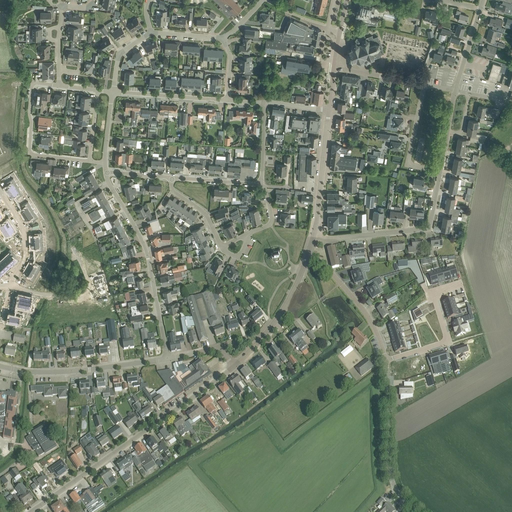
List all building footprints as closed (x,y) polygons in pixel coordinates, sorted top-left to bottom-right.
[(103,0),(102,6),(108,7),(107,10),(114,11),(115,5),(112,5),(113,2),(103,0)] [(214,0),(221,6),(219,8),(229,18),(232,15),(234,17),(242,9),(233,0),(214,0)] [(326,5),(327,0),(315,0),(315,3),(317,3),(315,12),(323,14),(325,5),(326,5)] [(495,3),(493,7),(494,7),(494,9),(499,10),(498,11),(503,12),(507,13),(508,8),(511,8),(511,3),(503,1),(502,4),(496,2),(495,3)] [(374,12),(375,6),(360,3),(359,10),(357,9),(356,15),(363,17),(362,21),(377,24),(378,20),(369,18),(370,14),(373,15),(374,12)] [(33,8),(44,8),(44,11),(41,11),(41,19),(39,19),(39,22),(51,22),(51,15),(53,15),(53,8),(47,8),(47,6),(32,5),(33,8)] [(167,11),(164,11),(161,10),(157,10),(156,20),(157,20),(157,24),(163,24),(163,23),(166,23),(166,21),(169,21),(170,16),(166,16),(167,11)] [(418,20),(420,12),(409,10),(407,18),(414,19),(413,23),(417,24),(418,20)] [(455,14),(459,16),(458,20),(466,23),(468,16),(460,13),(461,11),(457,10),(455,14)] [(435,18),(436,12),(430,11),(430,12),(426,11),(424,20),(432,21),(432,24),(437,25),(438,19),(435,18)] [(269,19),(270,14),(265,14),(265,13),(262,13),(261,13),(260,18),(259,18),(259,21),(260,21),(260,22),(264,23),(264,27),(262,27),(275,28),(275,24),(273,23),(273,19),(269,19)] [(69,20),(72,20),(72,23),(81,24),(81,23),(83,24),(84,24),(84,18),(83,18),(81,18),(79,18),(79,15),(71,14),(70,15),(69,20)] [(175,25),(185,26),(186,19),(177,18),(177,15),(173,15),(172,22),(176,22),(175,25)] [(134,20),(127,25),(132,31),(138,27),(138,28),(142,25),(137,17),(134,19),(134,20)] [(207,26),(207,19),(201,18),(201,20),(197,19),(196,27),(203,27),(203,26),(207,26)] [(274,40),(298,43),(300,38),(307,41),(312,42),(312,44),(318,45),(321,30),(315,29),(312,29),(309,27),(309,26),(294,20),(290,18),(289,21),(288,21),(283,32),(274,31),(274,40)] [(491,18),(489,24),(493,26),(492,28),(497,29),(504,32),(505,28),(501,27),(503,20),(498,19),(497,20),(495,19),(491,18)] [(67,30),(67,32),(83,33),(83,30),(82,30),(82,24),(81,24),(72,23),(72,26),(69,26),(69,29),(69,30),(67,30)] [(464,27),(461,27),(462,24),(458,23),(457,26),(454,24),(453,28),(456,29),(455,33),(462,35),(464,27)] [(119,28),(117,29),(123,38),(125,37),(125,36),(127,35),(121,27),(119,24),(118,25),(119,28)] [(30,34),(29,34),(42,34),(42,28),(37,28),(37,25),(38,25),(30,25),(30,34)] [(100,29),(104,35),(108,32),(104,26),(100,29)] [(123,38),(117,29),(114,31),(113,29),(111,30),(112,32),(118,41),(119,40),(120,40),(123,38)] [(245,35),(246,35),(245,37),(259,38),(260,30),(246,29),(245,30),(244,30),(244,33),(245,33),(245,35)] [(500,37),(501,32),(490,29),(488,34),(489,34),(487,40),(494,42),(496,36),(500,37)] [(67,32),(67,34),(68,34),(68,37),(71,37),(71,40),(81,41),(81,35),(83,35),(83,33),(67,32)] [(29,34),(29,37),(30,37),(30,42),(37,42),(37,39),(42,39),(42,34),(29,34)] [(346,55),(345,56),(346,56),(347,60),(348,61),(348,60),(350,59),(350,60),(351,61),(352,61),(352,60),(353,62),(354,62),(356,60),(357,62),(356,62),(356,63),(357,62),(360,64),(360,65),(360,64),(363,63),(366,65),(370,64),(370,60),(374,59),(374,60),(375,59),(374,59),(380,56),(379,55),(384,53),(382,48),(383,48),(380,41),(379,41),(378,36),(373,38),(372,35),(370,36),(366,38),(365,36),(361,38),(362,40),(361,39),(359,37),(356,39),(355,43),(352,44),(352,43),(351,44),(352,44),(351,47),(351,48),(352,49),(349,50),(348,50),(347,51),(347,52),(348,53),(349,54),(346,55)] [(103,41),(104,42),(101,44),(104,50),(107,47),(108,49),(114,45),(109,37),(103,41)] [(251,42),(251,39),(244,38),(243,45),(240,45),(239,52),(249,53),(250,46),(250,42),(251,42)] [(156,40),(151,42),(154,51),(154,50),(160,48),(159,45),(158,46),(156,40)] [(165,54),(171,54),(172,43),(166,42),(166,41),(163,40),(162,47),(165,47),(165,54)] [(265,52),(282,54),(283,50),(286,50),(286,47),(286,43),(266,40),(265,52)] [(171,54),(177,55),(177,49),(180,49),(181,42),(177,42),(177,43),(172,43),(171,54)] [(302,45),(302,44),(300,43),(299,44),(297,44),(290,43),(290,47),(286,47),(286,50),(292,52),(294,48),(296,48),(295,51),(302,53),(303,48),(301,47),(302,46),(303,46),(303,45),(302,45)] [(311,45),(310,47),(307,46),(307,44),(302,44),(302,45),(303,45),(303,46),(302,46),(301,47),(303,48),(302,53),(313,55),(314,45),(311,45)] [(39,45),(39,50),(40,50),(41,58),(49,57),(49,50),(50,50),(50,45),(39,45)] [(487,48),(483,47),(481,53),(487,55),(488,54),(494,56),(493,57),(494,57),(494,56),(498,57),(499,54),(495,53),(496,48),(487,45),(487,48)] [(67,60),(73,61),(75,47),(72,46),(72,48),(66,47),(65,54),(68,55),(67,60)] [(73,61),(78,61),(79,56),(82,57),(83,50),(78,49),(78,47),(75,47),(73,61)] [(432,59),(440,61),(443,52),(444,49),(439,47),(438,51),(440,51),(439,54),(434,52),(432,59)] [(136,52),(135,53),(140,60),(145,57),(140,50),(137,52),(136,52)] [(451,53),(453,54),(452,57),(447,55),(445,61),(453,64),(457,51),(452,50),(451,53)] [(140,60),(135,53),(133,55),(133,56),(131,58),(136,64),(140,60)] [(251,56),(243,55),(242,59),(241,59),(240,69),(245,70),(245,73),(251,74),(252,70),(249,70),(249,60),(251,60),(251,56)] [(297,60),(297,59),(287,57),(286,65),(283,64),(281,73),(294,75),(295,69),(309,72),(311,62),(297,60)] [(131,58),(127,61),(132,67),(136,64),(131,58)] [(110,67),(111,60),(106,59),(103,66),(100,65),(99,73),(106,74),(107,66),(110,67)] [(84,71),(92,72),(94,63),(86,62),(84,71)] [(491,70),(489,69),(488,71),(490,72),(488,79),(496,82),(501,66),(493,63),(491,70)] [(239,77),(239,84),(247,84),(247,81),(249,81),(249,75),(242,74),(242,77),(239,77)] [(341,86),(345,86),(345,90),(348,90),(349,84),(350,84),(352,76),(343,75),(341,83),(342,83),(341,86)] [(352,76),(350,84),(358,85),(357,87),(362,88),(362,83),(360,83),(360,77),(352,76)] [(194,88),(199,89),(199,90),(201,90),(201,84),(204,84),(204,80),(202,80),(202,79),(195,78),(194,88)] [(313,88),(312,91),(320,92),(321,85),(320,85),(320,84),(320,83),(319,83),(319,82),(318,82),(317,83),(316,84),(315,88),(313,88)] [(362,93),(361,96),(369,97),(369,94),(370,92),(373,93),(375,95),(376,95),(377,89),(374,89),(375,84),(373,84),(373,83),(368,82),(367,86),(366,89),(363,88),(362,93)] [(211,83),(210,88),(208,88),(208,93),(210,93),(210,90),(220,91),(221,86),(220,86),(220,84),(211,83)] [(239,84),(238,90),(242,91),(241,94),(249,94),(249,88),(246,87),(247,84),(239,84)] [(345,101),(350,102),(349,102),(350,97),(348,96),(349,90),(348,90),(345,90),(345,86),(341,86),(340,96),(345,97),(345,101)] [(386,98),(391,99),(393,91),(389,90),(390,88),(383,87),(382,92),(381,92),(380,96),(386,97),(386,98)] [(395,97),(405,99),(404,101),(408,102),(409,96),(404,95),(404,91),(397,89),(395,97)] [(310,102),(322,103),(323,93),(320,92),(312,91),(311,97),(312,97),(312,102),(310,102)] [(42,101),(47,102),(47,101),(50,101),(51,93),(43,92),(42,93),(42,101)] [(36,106),(41,106),(42,101),(42,93),(37,93),(37,96),(34,95),(33,104),(36,104),(36,106)] [(61,104),(65,105),(66,94),(61,93),(61,94),(55,94),(55,97),(54,97),(53,102),(61,103),(61,104)] [(77,94),(77,101),(81,101),(90,102),(92,102),(92,98),(91,98),(91,97),(90,97),(83,96),(83,95),(82,95),(80,95),(77,94)] [(345,101),(345,103),(338,102),(338,111),(345,111),(346,106),(350,106),(350,102),(345,101)] [(126,102),(125,112),(128,112),(128,109),(132,109),(132,111),(133,111),(133,109),(133,102),(126,102)] [(132,118),(131,126),(132,126),(135,126),(135,124),(137,124),(137,119),(135,119),(136,114),(136,109),(140,110),(141,103),(133,102),(133,109),(133,111),(132,111),(132,115),(135,115),(135,118),(132,118)] [(160,114),(168,114),(169,105),(160,104),(160,111),(160,114)] [(168,114),(177,115),(178,112),(177,112),(177,105),(169,105),(168,114)] [(484,116),(485,112),(492,113),(492,116),(497,118),(499,109),(493,108),(493,109),(486,107),(479,105),(477,115),(484,116)] [(198,107),(198,114),(204,114),(203,121),(206,121),(206,119),(206,116),(207,108),(198,107)] [(277,128),(278,120),(279,120),(280,115),(284,115),(285,108),(273,107),(270,127),(277,128)] [(206,116),(206,119),(211,120),(212,120),(212,115),(216,115),(216,118),(219,118),(222,118),(222,114),(220,114),(220,112),(217,111),(215,111),(215,108),(207,108),(206,116)] [(147,117),(149,117),(150,110),(142,109),(141,117),(147,117)] [(75,110),(75,114),(77,114),(76,117),(79,117),(80,117),(88,118),(90,118),(90,116),(89,115),(89,113),(78,111),(78,110),(75,110)] [(149,123),(157,124),(157,121),(152,120),(152,116),(158,116),(158,111),(150,110),(149,117),(149,120),(150,120),(149,123)] [(244,122),(250,122),(251,117),(253,118),(253,111),(245,110),(244,117),(244,119),(244,122)] [(179,126),(186,127),(187,113),(181,112),(179,126)] [(386,128),(397,130),(397,127),(402,128),(402,127),(403,127),(403,123),(403,119),(401,118),(401,115),(402,115),(402,114),(391,112),(390,118),(388,118),(387,123),(386,128)] [(291,115),(290,126),(305,128),(305,126),(308,127),(307,129),(318,131),(320,116),(309,115),(308,119),(306,119),(306,117),(291,115)] [(39,120),(38,123),(39,123),(38,129),(43,129),(43,127),(47,128),(48,124),(51,125),(52,118),(46,117),(46,121),(39,120)] [(74,123),(79,124),(84,125),(85,125),(85,123),(88,124),(88,118),(80,117),(79,117),(76,117),(76,119),(74,119),(74,123)] [(468,126),(477,128),(478,121),(469,120),(468,126)] [(249,128),(249,134),(256,134),(256,136),(258,136),(260,137),(260,127),(256,127),(256,122),(252,121),(252,126),(252,128),(249,128)] [(336,124),(336,130),(344,131),(344,132),(348,132),(351,133),(353,126),(336,124)] [(81,129),(82,126),(74,125),(74,132),(79,133),(79,137),(86,138),(87,130),(81,129)] [(470,137),(481,139),(484,139),(487,136),(476,133),(477,128),(468,126),(466,133),(471,134),(470,137)] [(298,136),(302,137),(302,143),(309,143),(309,145),(317,146),(318,137),(310,136),(310,137),(307,137),(308,133),(298,132),(298,136)] [(390,147),(392,148),(392,149),(393,149),(394,150),(395,150),(395,149),(396,148),(400,149),(401,142),(398,141),(398,136),(379,132),(378,138),(389,140),(388,143),(390,144),(390,147)] [(53,137),(54,134),(46,133),(46,136),(42,136),(41,140),(42,140),(41,142),(39,141),(39,146),(45,147),(44,148),(48,149),(49,141),(51,141),(51,137),(53,137)] [(284,138),(284,134),(273,134),(273,137),(270,137),(270,146),(277,146),(277,138),(284,138)] [(458,141),(457,145),(465,146),(465,143),(468,143),(469,140),(458,138),(459,138),(458,141)] [(118,140),(117,148),(121,149),(122,149),(123,144),(126,145),(128,145),(128,146),(133,147),(136,147),(140,148),(141,141),(137,140),(129,139),(129,142),(127,142),(123,141),(118,140)] [(79,144),(80,140),(74,140),(73,146),(77,147),(76,152),(84,153),(85,145),(79,144)] [(333,144),(330,168),(346,170),(346,168),(355,169),(356,163),(356,160),(357,159),(343,157),(344,152),(347,153),(348,148),(341,147),(341,145),(333,144)] [(457,145),(456,149),(457,149),(456,151),(455,152),(461,153),(461,155),(466,156),(468,147),(465,146),(457,145)] [(368,153),(366,161),(377,162),(378,157),(380,157),(381,151),(374,150),(373,154),(368,153)] [(309,153),(300,152),(298,181),(308,182),(308,172),(315,172),(316,157),(311,157),(311,154),(309,154),(309,153)] [(132,162),(133,153),(122,153),(122,154),(116,154),(115,162),(117,162),(117,164),(123,165),(124,160),(127,160),(126,161),(132,162)] [(290,162),(291,156),(285,155),(284,165),(278,164),(277,174),(286,175),(287,162),(290,162)] [(178,158),(177,168),(183,169),(184,163),(187,163),(187,156),(183,156),(183,158),(178,158)] [(189,169),(196,170),(197,157),(187,156),(187,163),(190,163),(189,169)] [(196,170),(202,170),(203,164),(206,164),(206,158),(200,157),(200,158),(197,158),(196,170)] [(454,160),(453,164),(461,166),(462,159),(455,157),(454,160)] [(215,164),(215,172),(221,172),(222,167),(225,167),(225,159),(216,158),(215,164)] [(34,160),(33,167),(35,167),(34,175),(40,176),(42,175),(43,163),(37,162),(37,161),(38,161),(38,160),(34,160)] [(48,171),(51,171),(52,165),(49,164),(49,162),(48,162),(49,162),(49,163),(43,163),(42,175),(45,175),(46,171),(48,171)] [(453,164),(452,168),(453,168),(452,171),(460,173),(461,166),(453,164)] [(51,177),(59,178),(60,167),(55,166),(55,165),(52,165),(51,171),(52,171),(51,177)] [(59,178),(65,179),(66,173),(68,174),(69,167),(66,166),(66,167),(66,168),(60,167),(59,178)] [(83,185),(96,178),(92,172),(85,176),(87,179),(81,183),(82,186),(83,185)] [(419,186),(419,190),(427,191),(428,184),(424,183),(424,179),(414,177),(412,185),(419,186)] [(450,180),(450,184),(457,185),(458,178),(451,177),(451,180),(450,180)] [(9,185),(6,187),(9,192),(19,186),(14,178),(7,182),(9,185)] [(83,185),(85,188),(90,185),(92,188),(99,184),(96,178),(83,185)] [(136,187),(135,184),(134,184),(133,181),(126,182),(127,185),(124,186),(126,192),(136,190),(139,190),(140,187),(136,187)] [(450,184),(449,188),(449,191),(456,192),(457,185),(450,184)] [(19,186),(9,192),(12,197),(15,195),(17,198),(24,194),(19,186)] [(211,191),(210,200),(214,201),(214,197),(218,197),(218,200),(221,201),(221,198),(222,189),(215,188),(214,192),(211,191)] [(221,198),(221,201),(228,201),(228,200),(232,200),(232,192),(229,192),(229,189),(222,189),(221,198)] [(289,190),(276,189),(276,193),(277,193),(276,201),(282,201),(282,202),(286,203),(287,194),(289,194),(289,190)] [(93,194),(95,197),(97,196),(99,199),(105,195),(102,190),(93,194)] [(126,192),(127,198),(135,197),(134,193),(137,192),(141,193),(143,193),(143,194),(144,194),(144,190),(139,190),(136,190),(126,192)] [(306,195),(307,192),(299,190),(299,194),(302,195),(301,203),(308,204),(308,202),(312,202),(313,196),(306,195)] [(242,200),(244,200),(244,202),(251,203),(252,193),(243,192),(242,200)] [(332,193),(327,193),(327,201),(332,201),(339,201),(339,203),(339,204),(349,204),(349,203),(349,200),(345,200),(345,198),(342,198),(342,196),(339,196),(339,192),(332,193)] [(105,195),(99,199),(102,204),(108,201),(105,195)] [(367,195),(366,206),(373,207),(374,202),(374,195),(367,195)] [(446,203),(454,205),(455,198),(448,197),(447,200),(447,199),(446,203)] [(67,202),(66,203),(68,206),(71,205),(71,203),(75,201),(73,198),(67,201),(67,202)] [(169,210),(175,202),(177,199),(175,198),(173,200),(170,198),(164,206),(169,210)] [(93,202),(91,199),(89,200),(89,199),(82,204),(84,207),(89,205),(91,203),(93,202)] [(24,209),(20,211),(23,215),(33,209),(28,201),(21,205),(24,209)] [(104,207),(105,210),(111,206),(108,201),(102,204),(101,205),(102,208),(104,207)] [(180,201),(178,204),(175,202),(169,210),(175,214),(180,205),(182,203),(180,201)] [(409,217),(416,218),(418,204),(415,203),(414,208),(410,208),(409,217)] [(453,208),(454,205),(446,203),(445,207),(446,207),(445,210),(453,212),(453,215),(458,216),(459,209),(453,208)] [(180,217),(186,209),(187,206),(185,205),(183,207),(180,205),(175,214),(180,217)] [(106,212),(104,213),(106,216),(114,211),(111,206),(105,210),(106,212)] [(148,222),(150,222),(157,219),(156,214),(151,215),(148,209),(145,211),(143,206),(137,209),(138,212),(140,218),(146,215),(148,217),(147,217),(148,222)] [(389,219),(396,220),(397,206),(395,206),(394,211),(390,210),(389,219)] [(218,210),(219,212),(215,213),(218,221),(227,219),(226,213),(229,212),(227,207),(218,210)] [(185,221),(191,212),(193,210),(191,208),(189,211),(186,209),(180,217),(185,221)] [(381,218),(383,218),(384,212),(383,212),(383,208),(379,208),(378,212),(374,211),(373,221),(381,222),(381,218)] [(33,209),(23,215),(26,220),(30,218),(32,221),(39,217),(33,209)] [(91,217),(100,213),(98,209),(96,211),(95,210),(89,213),(91,217)] [(237,213),(231,216),(233,219),(240,215),(238,212),(239,212),(238,209),(235,210),(237,213)] [(245,215),(246,218),(260,216),(258,209),(250,211),(251,214),(245,215)] [(185,221),(191,224),(198,213),(196,212),(194,214),(191,212),(185,221)] [(100,213),(91,217),(93,221),(99,217),(101,216),(100,213)] [(279,219),(279,223),(284,224),(288,225),(289,218),(290,218),(291,213),(289,213),(287,213),(286,213),(283,213),(281,213),(281,216),(281,219),(279,219)] [(328,228),(338,228),(338,222),(346,222),(346,214),(338,214),(338,215),(328,215),(328,228)] [(443,219),(442,223),(450,224),(450,221),(457,222),(458,216),(453,215),(452,218),(444,216),(443,219)] [(107,221),(110,228),(120,222),(117,216),(111,220),(111,219),(107,221)] [(246,218),(246,221),(252,220),(252,224),(261,222),(260,216),(246,218)] [(1,220),(0,220),(0,224),(3,230),(12,224),(8,219),(3,222),(1,220)] [(150,222),(151,225),(145,226),(147,233),(161,229),(157,219),(150,222)] [(223,229),(228,237),(236,233),(232,224),(233,224),(233,222),(232,221),(221,227),(226,225),(227,227),(223,229)] [(110,228),(113,234),(117,232),(123,228),(120,222),(110,228)] [(442,223),(441,227),(442,227),(441,230),(449,231),(450,224),(442,223)] [(12,224),(3,230),(6,235),(4,236),(6,239),(11,235),(9,233),(15,229),(12,224)] [(194,234),(195,236),(203,232),(201,228),(205,226),(204,224),(200,226),(200,227),(192,231),(193,234),(194,234)] [(117,232),(120,237),(127,234),(123,228),(117,232)] [(35,236),(31,236),(31,242),(43,241),(43,232),(35,232),(35,236)] [(191,238),(193,240),(196,239),(198,242),(206,238),(205,237),(203,232),(195,236),(191,238)] [(118,242),(121,247),(128,245),(130,244),(128,240),(130,239),(127,234),(120,237),(121,240),(118,242)] [(151,238),(153,245),(159,243),(158,240),(161,238),(160,235),(151,238)] [(200,247),(198,248),(208,243),(206,239),(210,237),(209,235),(205,237),(206,238),(198,242),(200,247)] [(431,248),(442,247),(441,239),(430,240),(431,248)] [(43,241),(31,242),(32,247),(36,247),(36,251),(44,251),(43,241)] [(413,249),(423,248),(422,241),(412,242),(412,246),(408,247),(409,253),(413,253),(413,249)] [(88,253),(85,254),(88,260),(87,261),(90,266),(98,262),(96,258),(100,256),(96,249),(100,248),(98,243),(86,248),(88,253)] [(198,248),(200,254),(211,249),(208,243),(198,248)] [(393,252),(404,250),(404,243),(392,244),(393,252)] [(121,247),(121,249),(118,250),(120,254),(123,253),(122,252),(126,250),(128,257),(131,256),(131,255),(136,253),(134,246),(129,248),(128,245),(121,247)] [(372,246),(373,254),(380,254),(381,257),(385,257),(385,256),(387,256),(387,254),(384,254),(383,245),(372,246)] [(174,251),(173,246),(163,248),(163,249),(160,249),(155,250),(157,259),(162,258),(161,253),(164,252),(164,253),(174,251)] [(364,255),(363,246),(359,246),(359,247),(352,248),(352,250),(349,250),(350,258),(355,257),(355,256),(364,255)] [(332,268),(344,265),(344,269),(351,267),(349,256),(342,258),(341,254),(337,255),(337,252),(336,252),(334,247),(327,249),(332,268)] [(200,254),(202,257),(201,257),(202,260),(211,255),(209,252),(211,252),(211,251),(214,250),(213,248),(211,249),(200,254)] [(10,252),(7,256),(13,263),(17,259),(10,252)] [(272,259),(276,263),(277,262),(281,259),(281,257),(277,254),(275,254),(272,257),(272,259)] [(7,256),(3,259),(9,266),(13,263),(7,256)] [(209,262),(207,265),(210,267),(214,269),(213,272),(219,275),(224,267),(223,266),(223,267),(220,266),(223,261),(216,258),(214,262),(213,261),(212,263),(209,262)] [(3,259),(0,262),(6,269),(9,266),(3,259)] [(30,263),(27,267),(38,273),(43,265),(36,261),(34,264),(30,263)] [(131,269),(132,269),(135,269),(140,268),(139,261),(134,262),(130,263),(131,269)] [(163,262),(157,263),(159,272),(168,271),(167,267),(169,267),(168,262),(163,263),(163,262)] [(353,274),(351,274),(353,278),(352,278),(353,281),(355,285),(364,282),(363,281),(361,274),(364,273),(369,271),(368,267),(367,264),(357,266),(357,268),(359,272),(354,273),(353,274)] [(231,276),(230,278),(234,280),(236,276),(237,276),(239,272),(235,269),(235,268),(231,266),(229,270),(228,270),(226,274),(231,276)] [(454,266),(447,268),(451,279),(451,280),(457,278),(454,266)] [(27,267),(25,272),(28,274),(26,277),(33,282),(38,273),(27,267)] [(447,268),(441,270),(445,281),(451,279),(447,268)] [(187,272),(187,270),(173,273),(174,275),(169,276),(168,275),(160,276),(162,283),(170,282),(169,280),(175,279),(175,280),(183,278),(182,276),(187,275),(186,272),(187,272)] [(441,270),(435,272),(438,283),(445,281),(441,270)] [(98,278),(94,279),(98,291),(99,291),(100,295),(106,293),(105,289),(106,289),(104,283),(107,282),(104,272),(97,274),(98,278)] [(435,272),(429,274),(432,285),(438,283),(435,272)] [(134,280),(133,276),(127,277),(128,284),(131,283),(132,284),(133,284),(133,285),(134,285),(134,287),(144,286),(142,279),(134,280)] [(373,286),(367,290),(372,300),(380,295),(376,288),(383,283),(380,278),(376,279),(371,282),(373,286)] [(180,290),(179,286),(173,287),(174,290),(163,292),(165,301),(172,300),(171,294),(178,293),(178,290),(180,290)] [(125,292),(126,300),(136,298),(140,297),(141,301),(146,300),(145,292),(139,293),(140,293),(135,294),(135,290),(125,292)] [(193,317),(195,326),(200,342),(208,340),(202,321),(208,319),(210,325),(222,320),(221,317),(215,301),(212,296),(211,292),(193,297),(193,296),(190,296),(190,298),(187,299),(193,317)] [(15,301),(14,307),(17,308),(18,305),(24,306),(26,296),(20,295),(18,302),(15,301)] [(377,309),(383,318),(388,315),(391,320),(395,318),(391,311),(388,313),(386,309),(390,307),(389,305),(397,301),(394,295),(386,299),(388,303),(383,306),(377,309)] [(26,296),(24,306),(30,308),(29,310),(32,311),(34,305),(31,304),(32,297),(26,296)] [(256,303),(250,296),(246,299),(252,306),(256,303)] [(91,298),(86,301),(91,310),(89,311),(92,318),(100,314),(98,311),(99,311),(96,303),(94,304),(91,298)] [(454,299),(444,302),(445,308),(456,304),(454,299)] [(52,307),(52,310),(53,310),(52,314),(64,317),(65,310),(59,309),(60,303),(55,302),(54,307),(52,307)] [(169,304),(170,313),(177,312),(176,308),(179,308),(178,302),(169,304)] [(239,309),(237,304),(233,305),(232,303),(230,304),(231,306),(230,306),(233,311),(239,309)] [(140,306),(141,306),(137,307),(137,304),(131,305),(132,312),(131,312),(132,316),(130,316),(131,322),(143,319),(141,312),(149,311),(147,304),(140,306)] [(456,304),(445,308),(447,313),(458,310),(456,304)] [(256,312),(250,318),(255,323),(263,316),(256,308),(254,310),(256,312)] [(413,313),(412,314),(414,320),(416,319),(417,319),(423,315),(419,309),(412,313),(413,313)] [(447,313),(446,313),(448,319),(459,316),(458,310),(447,313)] [(10,315),(9,321),(19,323),(20,317),(22,317),(23,314),(17,313),(16,316),(10,315)] [(242,327),(250,324),(248,319),(244,320),(242,315),(238,316),(242,327)] [(313,329),(316,327),(317,329),(322,326),(313,315),(306,320),(313,329)] [(472,315),(463,318),(464,323),(474,320),(472,315)] [(221,317),(222,320),(223,323),(227,322),(228,322),(229,325),(227,325),(228,331),(239,328),(237,319),(230,321),(229,317),(226,318),(225,316),(221,317)] [(195,326),(193,317),(181,319),(184,334),(188,334),(191,345),(197,343),(194,332),(191,333),(191,328),(195,326)] [(224,326),(223,323),(222,320),(210,325),(211,326),(213,327),(216,326),(217,329),(213,330),(216,337),(225,333),(222,327),(224,326)] [(107,322),(109,340),(109,342),(117,342),(115,321),(107,322)] [(461,321),(453,324),(454,328),(453,328),(455,333),(457,336),(465,334),(464,330),(465,330),(464,325),(463,325),(461,321)] [(399,323),(388,326),(390,331),(400,328),(399,323)] [(400,328),(390,331),(391,336),(401,334),(402,334),(400,328)] [(367,340),(356,329),(351,334),(355,338),(354,340),(360,347),(367,340)] [(124,349),(134,348),(133,339),(130,340),(128,330),(122,331),(123,341),(124,349)] [(301,351),(304,356),(309,352),(308,351),(310,350),(301,339),(304,337),(299,330),(294,333),(299,339),(297,340),(298,341),(304,349),(301,351)] [(307,334),(313,341),(315,338),(310,331),(307,334)] [(295,344),(301,351),(304,349),(298,341),(297,340),(299,339),(294,333),(288,338),(294,345),(295,344)] [(13,342),(24,344),(25,337),(15,334),(13,342)] [(175,334),(168,335),(170,344),(171,352),(181,350),(180,343),(179,343),(176,343),(175,334)] [(401,334),(391,336),(393,341),(393,342),(402,339),(401,334)] [(152,342),(147,343),(148,350),(156,349),(155,342),(155,338),(151,339),(152,342)] [(393,341),(392,342),(394,347),(404,344),(402,339),(393,342),(393,341)] [(110,348),(109,342),(109,340),(103,341),(104,343),(104,348),(99,348),(100,356),(108,355),(107,348),(110,348)] [(80,346),(80,341),(73,342),(74,347),(75,347),(75,351),(71,351),(72,359),(80,358),(79,351),(79,347),(80,346)] [(404,344),(394,347),(395,353),(406,349),(404,344)] [(5,355),(14,357),(17,346),(13,345),(12,349),(7,348),(5,355)] [(95,349),(95,345),(85,346),(86,350),(85,350),(86,357),(94,356),(93,349),(95,349)] [(65,360),(64,351),(66,350),(66,346),(60,347),(60,351),(56,351),(57,360),(65,360)] [(458,348),(454,350),(457,357),(460,356),(460,359),(465,357),(465,354),(469,353),(467,346),(458,349),(458,348)] [(284,363),(286,361),(279,351),(278,352),(275,347),(269,352),(275,360),(279,356),(284,363)] [(34,361),(42,361),(42,354),(38,354),(38,349),(34,349),(34,354),(34,361)] [(42,361),(50,361),(50,354),(49,354),(49,349),(46,349),(46,354),(42,354),(42,361)] [(357,366),(357,350),(342,350),(343,367),(357,366)] [(441,353),(437,354),(443,373),(443,374),(448,372),(446,366),(448,366),(447,361),(451,360),(450,356),(449,356),(448,356),(447,357),(445,353),(441,354),(441,353)] [(431,361),(428,362),(429,366),(432,365),(432,366),(433,365),(433,366),(434,369),(436,369),(438,374),(443,373),(437,354),(433,355),(434,356),(430,358),(431,361)] [(455,355),(450,357),(455,372),(460,371),(455,355)] [(289,358),(293,365),(297,363),(292,356),(289,358)] [(256,370),(265,364),(260,357),(252,364),(256,370)] [(355,368),(361,376),(374,367),(367,359),(355,368)] [(176,377),(175,377),(184,390),(186,392),(199,383),(199,382),(202,380),(212,373),(205,364),(204,366),(200,361),(197,363),(193,366),(192,365),(189,367),(191,370),(190,372),(188,372),(184,375),(183,375),(181,372),(180,372),(179,372),(177,364),(173,365),(176,377)] [(268,366),(277,378),(283,374),(274,362),(268,366)] [(408,371),(407,363),(398,365),(399,371),(401,371),(401,372),(401,374),(404,373),(404,375),(401,376),(402,376),(412,375),(412,371),(408,371)] [(287,366),(293,374),(296,371),(290,364),(287,366)] [(251,375),(246,368),(241,372),(246,379),(248,377),(250,379),(252,377),(251,375)] [(167,386),(157,392),(164,402),(164,403),(165,404),(164,404),(164,405),(165,404),(165,403),(183,390),(184,390),(175,377),(172,373),(170,370),(157,372),(167,386)] [(236,375),(228,381),(233,388),(239,395),(247,389),(241,382),(236,375)] [(128,384),(133,383),(134,387),(140,386),(139,379),(137,379),(136,376),(132,377),(132,376),(131,377),(127,377),(128,384)] [(256,377),(252,380),(258,389),(262,386),(256,377)] [(121,388),(121,384),(122,384),(121,378),(113,379),(114,389),(121,388)] [(110,397),(110,391),(106,392),(105,380),(105,381),(97,381),(96,381),(97,389),(103,389),(103,392),(102,392),(103,398),(110,397)] [(89,382),(80,383),(80,388),(80,390),(87,390),(87,395),(91,394),(91,398),(95,398),(95,394),(94,390),(94,389),(89,389),(89,382)] [(457,386),(443,382),(440,396),(453,399),(457,386)] [(400,387),(400,395),(401,395),(401,400),(407,399),(407,395),(412,395),(412,388),(413,388),(413,383),(406,383),(406,387),(400,387)] [(224,384),(219,388),(223,395),(226,397),(229,395),(231,398),(233,396),(231,393),(229,391),(224,384)] [(37,394),(44,393),(44,397),(53,397),(52,395),(59,395),(59,399),(67,398),(67,391),(68,390),(68,387),(54,388),(53,385),(37,387),(37,394)] [(16,410),(16,405),(18,405),(18,400),(17,400),(18,397),(16,396),(16,393),(13,392),(11,391),(10,391),(9,393),(6,393),(2,393),(2,394),(0,394),(0,432),(4,433),(3,439),(12,440),(12,439),(13,439),(15,426),(14,426),(14,421),(15,422),(17,410),(16,410)] [(158,407),(164,403),(164,402),(157,392),(151,397),(148,399),(151,403),(154,401),(158,407)] [(129,399),(132,405),(139,402),(136,395),(129,399)] [(211,404),(213,403),(208,396),(200,402),(205,409),(205,408),(206,410),(207,409),(210,414),(215,410),(211,404)] [(218,403),(224,412),(229,408),(222,399),(218,403)] [(145,406),(142,407),(144,411),(143,412),(144,413),(143,413),(146,417),(152,412),(151,409),(153,408),(150,404),(149,402),(145,406)] [(137,404),(133,407),(137,412),(135,413),(137,416),(139,418),(140,417),(142,419),(143,419),(145,418),(145,417),(146,417),(143,413),(144,413),(143,412),(144,411),(143,410),(142,411),(137,404)] [(188,421),(191,425),(201,418),(199,416),(201,414),(196,407),(187,414),(190,419),(188,421)] [(218,412),(226,424),(229,422),(222,410),(218,412)] [(115,416),(112,413),(109,415),(116,426),(120,423),(115,416)] [(123,420),(118,413),(115,416),(120,423),(123,420)] [(132,425),(137,422),(131,413),(128,415),(130,418),(124,422),(129,429),(132,426),(132,425)] [(205,417),(214,429),(217,427),(208,417),(207,415),(205,417)] [(208,417),(217,427),(219,425),(211,415),(208,417)] [(102,426),(100,417),(94,419),(97,428),(102,426)] [(177,429),(182,436),(187,433),(182,425),(185,423),(180,417),(172,423),(177,429)] [(29,436),(26,438),(26,439),(31,447),(32,446),(38,457),(45,453),(45,454),(56,447),(50,438),(54,436),(46,423),(34,430),(33,429),(27,433),(29,436)] [(114,439),(122,433),(118,426),(112,430),(113,431),(109,433),(114,439)] [(164,438),(165,440),(167,439),(169,442),(174,438),(171,433),(168,435),(164,430),(160,433),(160,434),(157,436),(160,440),(164,438)] [(96,439),(102,447),(109,443),(105,437),(104,438),(102,435),(96,439)] [(95,448),(98,447),(93,439),(88,442),(85,437),(81,440),(81,443),(89,456),(88,456),(91,461),(92,460),(100,455),(95,448)] [(164,450),(163,449),(162,449),(160,446),(159,447),(153,438),(147,442),(153,451),(157,448),(160,453),(164,450)] [(136,451),(129,456),(133,462),(138,470),(142,467),(141,466),(142,465),(143,467),(146,471),(152,467),(149,463),(153,461),(147,451),(144,447),(144,448),(141,445),(135,449),(136,451)] [(82,451),(79,447),(73,450),(77,455),(82,451)] [(128,455),(116,464),(121,471),(124,469),(123,467),(129,463),(130,465),(133,463),(133,462),(129,456),(128,455)] [(76,456),(70,459),(77,470),(83,466),(78,459),(76,456)] [(56,458),(51,462),(52,464),(55,468),(57,471),(55,472),(56,474),(59,478),(66,473),(63,469),(62,467),(60,464),(58,460),(57,460),(56,458)] [(42,471),(36,464),(33,466),(39,474),(42,471)] [(20,475),(15,468),(9,473),(14,479),(20,475)] [(108,470),(100,476),(106,485),(115,479),(108,470)] [(127,473),(122,477),(125,482),(131,478),(127,473)] [(39,480),(37,478),(32,481),(37,488),(40,486),(42,490),(47,486),(44,483),(46,482),(43,478),(42,479),(41,479),(39,480)] [(24,505),(33,499),(28,492),(27,493),(22,485),(16,489),(19,494),(17,496),(24,505)] [(88,511),(94,511),(104,505),(92,489),(79,498),(75,493),(70,497),(75,504),(80,501),(88,511)] [(386,502),(381,498),(377,503),(381,508),(386,502)] [(60,503),(52,508),(53,511),(68,511),(66,509),(65,510),(60,503)] [(380,511),(380,510),(378,511),(385,511),(386,511),(394,511),(395,511),(388,503),(380,511)]
